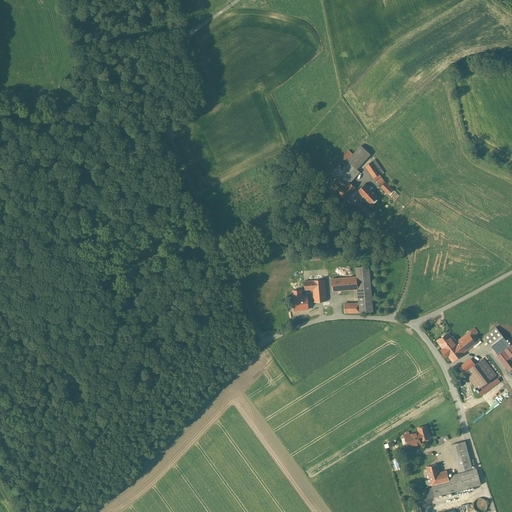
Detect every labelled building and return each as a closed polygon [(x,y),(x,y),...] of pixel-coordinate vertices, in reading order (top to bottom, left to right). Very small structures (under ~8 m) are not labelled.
[(353,154),(349,150),(343,157),(345,158),(331,174),(333,175),(327,182),(330,185),(337,191),(339,194),(345,200),(355,189),(354,187),(350,183),(360,172),(357,169),(370,154),(361,146),(353,154)] [(380,173),(372,161),(365,166),(373,178),(379,174),(380,173)] [(384,182),(380,175),(375,178),(380,185),(384,182)] [(382,186),(381,187),(388,194),(393,189),(386,182),(385,183),(382,186)] [(366,183),(357,191),(364,198),(370,204),(378,196),(372,190),(366,183)] [(337,191),(330,185),(328,187),(335,193),(337,191)] [(368,266),(356,267),(357,277),(362,276),(363,289),(358,289),(359,303),(360,312),(372,311),(368,266)] [(343,278),(332,279),(333,291),(358,289),(363,289),(362,276),(357,277),(343,278)] [(325,279),(304,281),(305,290),(313,289),(314,302),(327,301),(325,279)] [(307,296),(293,298),(294,310),(308,309),(307,296)] [(352,304),(345,304),(345,312),(352,312),(352,313),(360,312),(359,303),(352,304)] [(496,327),(484,336),(498,354),(510,345),(496,327)] [(476,334),(472,329),(468,332),(476,343),(480,339),(476,334)] [(455,342),(454,343),(462,353),(470,348),(469,347),(476,343),(468,332),(455,342)] [(448,333),(437,341),(443,349),(453,341),(454,343),(455,342),(448,333)] [(443,349),(441,350),(446,357),(448,356),(452,361),(463,353),(462,353),(454,343),(453,341),(443,349)] [(475,365),(464,373),(477,389),(496,375),(483,358),(475,365)] [(470,359),(459,367),(463,373),(464,373),(475,365),(470,359)] [(496,425),(503,421),(498,413),(481,424),(483,428),(494,422),(496,425)] [(426,425),(418,428),(419,432),(421,440),(429,438),(426,425)] [(419,432),(405,436),(408,447),(421,443),(420,440),(421,440),(419,432)] [(465,441),(451,444),(458,472),(472,468),(465,441)] [(439,472),(436,464),(427,467),(430,479),(432,485),(449,481),(448,476),(446,470),(439,472)] [(449,481),(432,485),(435,496),(480,485),(476,468),(472,469),(448,476),(449,481)] [(480,498),(479,498),(478,498),(477,499),(476,499),(475,500),(474,501),(474,502),(473,503),(473,504),(473,505),(473,506),(474,506),(474,507),(474,508),(475,509),(476,510),(477,511),(478,511),(480,511),(481,511),(482,511),(483,511),(484,511),(485,510),(486,509),(486,508),(487,508),(487,507),(487,506),(487,505),(487,504),(487,503),(487,502),(487,501),(486,501),(486,500),(485,499),(483,498),(482,498),(481,498),(480,498)]
